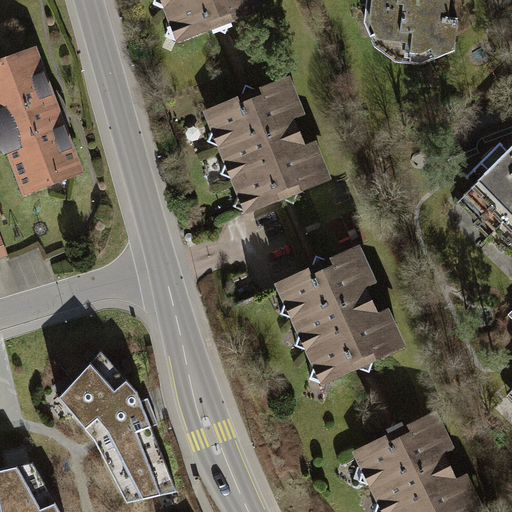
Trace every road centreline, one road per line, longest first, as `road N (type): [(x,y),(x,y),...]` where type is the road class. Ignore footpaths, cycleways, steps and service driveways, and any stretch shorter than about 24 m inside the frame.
road 1 (tertiary): [(161,260),(88,0)]
road 2 (tertiary): [(250,511),(213,435),(161,260)]
road 3 (residential): [(161,260),(0,314)]
